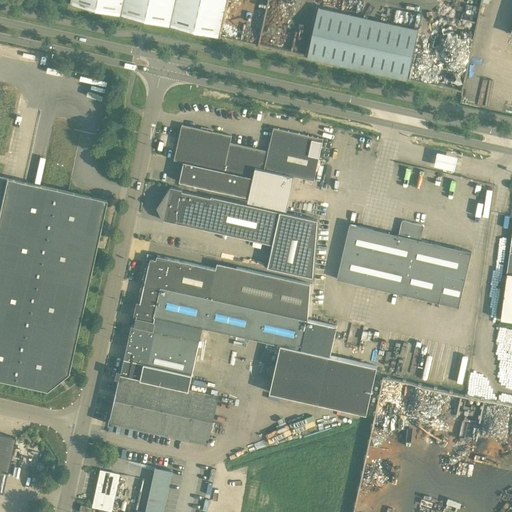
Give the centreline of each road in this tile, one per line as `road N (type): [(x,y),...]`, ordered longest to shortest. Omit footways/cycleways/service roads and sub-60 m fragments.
road 1 (primary): [(162,73),(511,152)]
road 2 (primary): [(511,136),(165,58)]
road 3 (unclassified): [(87,418),(162,73)]
road 4 (primary): [(165,58),(0,21)]
road 5 (primary): [(0,36),(162,73)]
